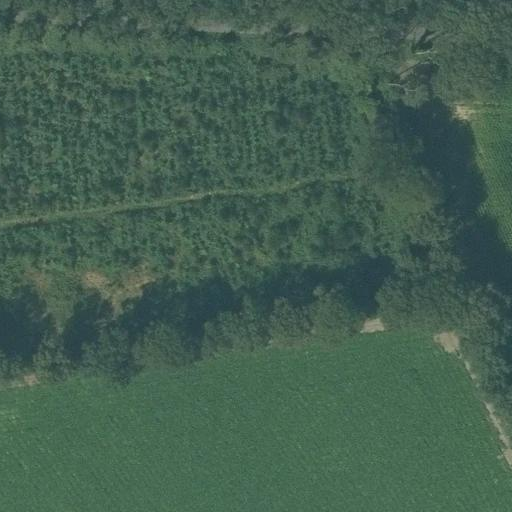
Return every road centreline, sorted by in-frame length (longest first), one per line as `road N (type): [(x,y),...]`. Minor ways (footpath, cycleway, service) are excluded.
road 1 (unclassified): [(511,38),(0,15)]
road 2 (track): [(401,129),(317,180),(0,230)]
road 3 (track): [(511,342),(349,29)]
